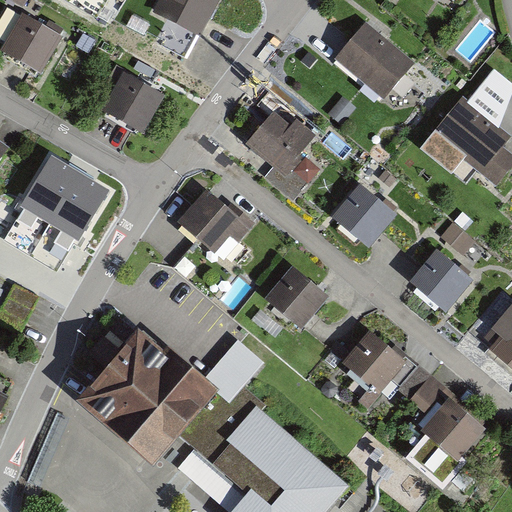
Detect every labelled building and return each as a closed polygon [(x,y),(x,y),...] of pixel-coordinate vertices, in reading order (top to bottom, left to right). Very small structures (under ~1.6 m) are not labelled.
[(166,0),(158,15),(205,39),(225,0),(166,0)] [(400,0),(403,2),(404,0),(445,0),(456,8),(462,0),(400,0)] [(68,40),(21,15),(2,53),(49,77),(68,40)] [(416,70),(368,28),(336,64),(385,106),(416,70)] [(127,76),(107,116),(151,138),(171,98),(127,76)] [(511,141),(460,104),(437,137),(502,183),(511,168),(511,141)] [(275,167),(264,181),(274,189),(296,207),(325,171),(307,157),(322,138),(283,107),(251,148),(275,167)] [(0,171),(14,150),(0,140),(0,171)] [(108,192),(53,160),(24,208),(79,240),(108,192)] [(365,185),(335,221),(373,252),(403,216),(365,185)] [(213,192),(184,225),(225,260),(254,228),(213,192)] [(446,235),(466,249),(475,237),(455,222),(446,235)] [(448,252),(416,290),(450,319),(483,281),(448,252)] [(295,271),(270,301),(301,327),(326,297),(295,271)] [(39,298),(15,286),(0,315),(0,324),(20,335),(39,298)] [(378,331),(351,364),(390,396),(417,364),(378,331)] [(237,511),(326,511),(348,487),(261,413),(268,405),(244,385),(262,364),(238,344),(204,384),(144,334),(84,404),(153,462),(178,433),(199,451),(189,463),(199,471),(207,461),(250,497),(237,511)] [(511,337),(498,353),(511,365),(511,337)] [(0,406),(11,385),(0,379),(0,406)] [(429,437),(470,465),(496,428),(456,400),(429,437)]
